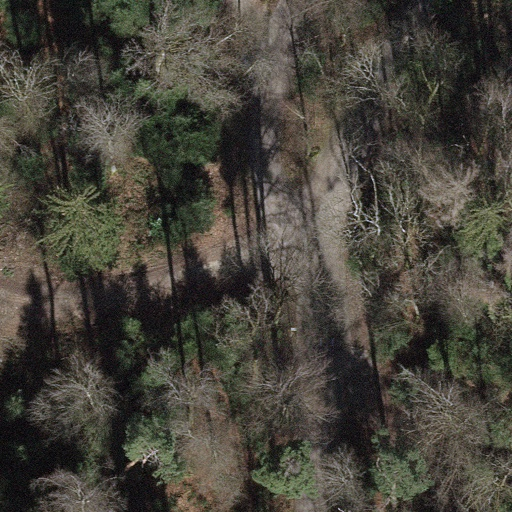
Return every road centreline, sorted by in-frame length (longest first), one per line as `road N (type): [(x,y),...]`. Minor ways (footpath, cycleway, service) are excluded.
road 1 (track): [(0,319),(309,262)]
road 2 (track): [(309,262),(466,511)]
road 3 (track): [(424,0),(355,127),(309,262)]
road 4 (track): [(309,262),(267,185),(292,0)]
road 5 (residential): [(309,262),(296,511)]
